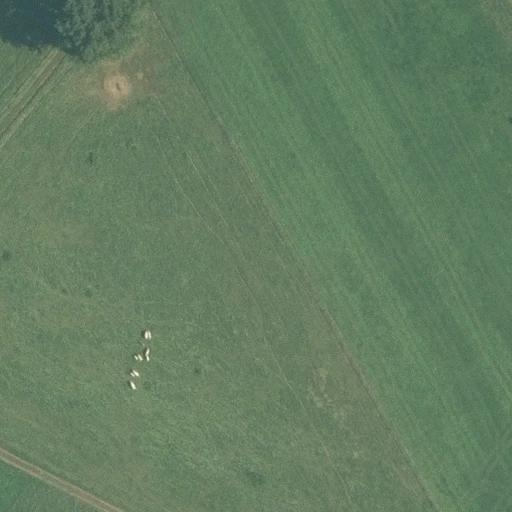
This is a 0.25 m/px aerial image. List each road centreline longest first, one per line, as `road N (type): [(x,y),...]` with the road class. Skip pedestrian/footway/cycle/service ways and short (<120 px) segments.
road 1 (track): [(120,0),(0,146)]
road 2 (track): [(0,449),(116,511)]
